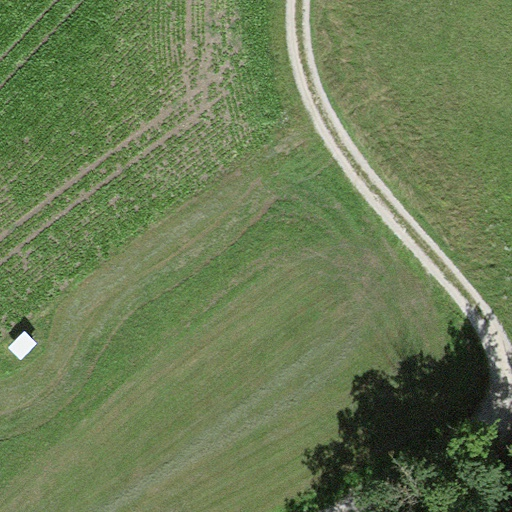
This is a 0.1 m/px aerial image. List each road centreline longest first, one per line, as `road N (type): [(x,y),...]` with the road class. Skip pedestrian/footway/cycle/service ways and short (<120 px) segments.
road 1 (track): [(297,0),(294,33),(309,97),(356,172),(511,365)]
road 2 (track): [(301,511),(511,379)]
